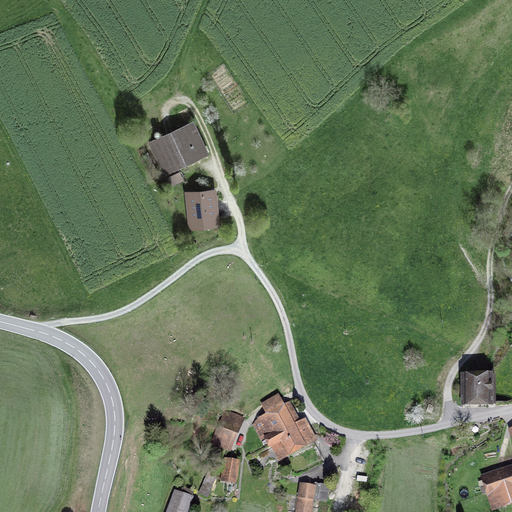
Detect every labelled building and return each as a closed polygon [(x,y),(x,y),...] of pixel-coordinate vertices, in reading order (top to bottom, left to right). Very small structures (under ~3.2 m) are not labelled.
[(165,173),(207,153),(192,122),(150,142),(165,173)] [(179,172),(165,179),(168,186),(183,179),(179,172)] [(192,225),(202,224),(201,220),(215,219),(214,209),(210,210),(209,201),(213,200),(212,192),(188,194),(192,225)] [(495,402),(495,377),(465,377),(465,402),(495,402)] [(279,458),(314,440),(307,427),(303,429),(289,403),(259,418),(269,437),(268,438),(272,445),(276,443),(278,446),(274,448),(279,458)] [(212,442),(228,449),(241,420),(225,413),(212,442)] [(226,462),(222,481),(234,483),(237,464),(226,462)] [(511,470),(485,479),(490,494),(488,495),(493,509),(511,502),(511,470)] [(213,482),(216,476),(210,473),(201,492),(208,495),(214,482),(213,482)] [(315,483),(314,486),(301,484),(296,511),(310,511),(313,499),(326,501),(329,485),(315,483)] [(186,511),(192,497),(175,491),(167,511),(186,511)]
